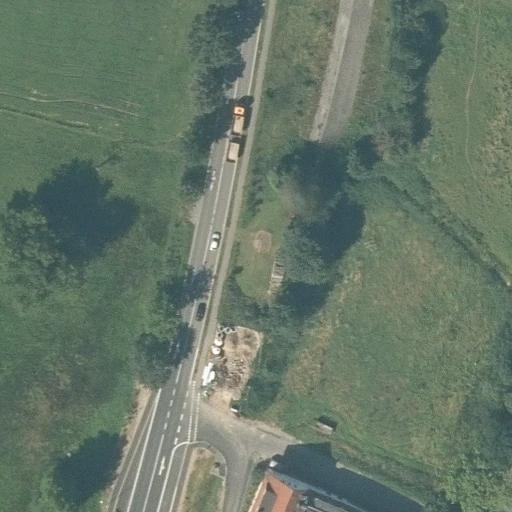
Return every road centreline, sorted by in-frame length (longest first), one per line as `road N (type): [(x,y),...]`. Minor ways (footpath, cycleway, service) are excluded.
road 1 (secondary): [(249,0),(170,408)]
road 2 (unclassified): [(170,408),(413,511)]
